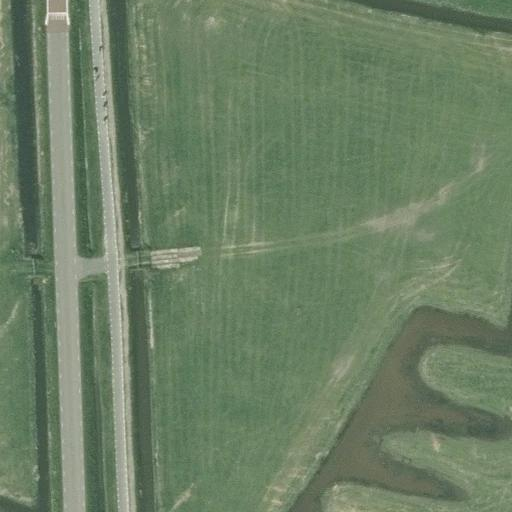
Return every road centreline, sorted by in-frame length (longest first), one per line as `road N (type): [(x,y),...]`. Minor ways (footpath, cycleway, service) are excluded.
road 1 (tertiary): [(74,511),(56,0)]
road 2 (track): [(196,255),(65,268)]
